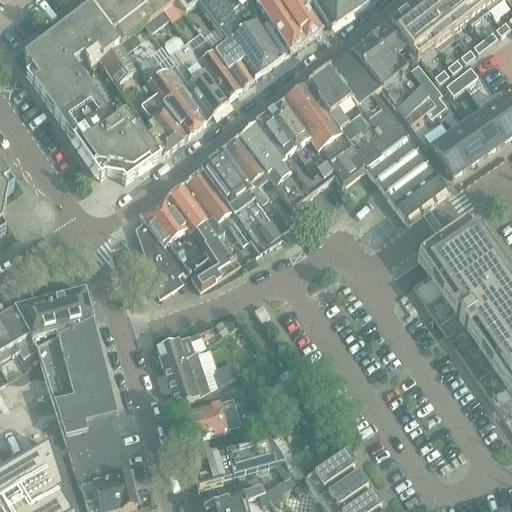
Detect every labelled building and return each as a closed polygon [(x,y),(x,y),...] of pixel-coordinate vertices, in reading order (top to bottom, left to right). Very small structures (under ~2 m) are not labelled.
[(186,20),(199,11),(200,10),(192,0),(94,0),(86,7),(119,49),(121,47),(162,16),(170,27),(183,16),(186,20)] [(192,0),(200,10),(199,11),(215,33),(203,42),(205,45),(209,51),(240,96),(283,64),(245,6),(239,0),(192,0)] [(300,13),(302,11),(294,0),(239,0),(245,6),(283,64),(288,60),(320,41),(300,13)] [(294,0),(302,11),(309,6),(330,34),(367,5),(363,0),(294,0)] [(429,0),(388,32),(404,55),(405,53),(416,66),(419,64),(467,26),(470,30),(505,3),(502,0),(429,0)] [(149,148),(136,129),(130,133),(120,119),(111,126),(69,66),(79,59),(89,71),(97,65),(115,91),(139,76),(140,75),(121,47),(119,49),(86,7),(57,29),(61,33),(23,61),(32,73),(26,77),(99,184),(109,178),(118,179),(124,189),(160,164),(155,155),(149,148)] [(505,28),(495,35),(500,41),(509,34),(505,28)] [(387,31),(352,59),(398,115),(420,98),(422,97),(421,96),(417,90),(412,84),(407,78),(394,63),(404,55),(388,32),(387,31)] [(492,38),(482,45),(487,51),(497,44),(492,38)] [(205,45),(191,54),(227,105),(240,96),(209,51),(205,45)] [(482,45),(473,52),(478,59),(487,51),(482,45)] [(229,108),(227,105),(191,54),(186,47),(166,60),(212,121),(229,108)] [(469,55),(460,62),(465,69),(474,61),(469,55)] [(449,200),(373,101),(345,64),(281,113),(332,184),(340,195),(364,176),(408,230),(449,200)] [(456,65),(447,73),(451,79),(461,71),(456,65)] [(149,69),(140,75),(139,76),(155,99),(188,143),(205,130),(204,128),(205,127),(167,75),(158,81),(149,69)] [(417,70),(407,78),(412,84),(422,76),(417,70)] [(470,72),(463,77),(471,87),(477,82),(470,72)] [(443,75),(433,82),(438,89),(448,82),(443,75)] [(422,76),(412,84),(417,90),(427,82),(422,76)] [(463,77),(457,82),(463,90),(465,91),(471,87),(463,77)] [(427,82),(417,90),(421,96),(432,88),(427,82)] [(457,82),(451,87),(459,96),(465,91),(463,90),(457,82)] [(471,87),(465,91),(472,101),(484,92),(477,82),(471,87)] [(451,87),(445,91),(448,95),(452,101),(459,96),(451,87)] [(432,88),(421,96),(422,97),(422,96),(426,102),(436,94),(432,88)] [(436,94),(426,102),(431,108),(438,103),(441,100),(436,94)] [(420,98),(398,115),(410,129),(424,118),(429,114),(433,111),(431,108),(426,102),(422,96),(422,97),(420,98)] [(151,136),(144,141),(160,163),(188,143),(155,99),(139,110),(149,123),(144,126),(145,129),(151,136)] [(497,101),(480,113),(482,117),(502,147),(511,139),(511,122),(500,105),(497,101)] [(433,111),(429,114),(435,121),(445,112),(438,103),(431,108),(433,111)] [(122,105),(115,111),(120,117),(127,112),(122,105)] [(290,215),(309,201),(332,184),(281,113),(239,145),(268,185),(267,185),(278,200),(279,200),(290,215)] [(429,114),(424,118),(430,125),(433,122),(435,121),(429,114)] [(482,117),(465,129),(486,158),(502,147),(482,117)] [(465,129),(449,140),(469,170),(486,158),(465,129)] [(446,137),(428,149),(429,150),(451,182),(469,170),(449,140),(446,137)] [(239,145),(221,159),(254,208),(262,202),(256,194),(267,185),(268,185),(239,145)] [(199,175),(201,178),(231,218),(249,245),(250,245),(260,258),(281,244),(259,211),(257,212),(254,208),(221,159),(199,175)] [(6,198),(13,194),(0,175),(0,239),(5,236),(1,229),(6,198)] [(241,250),(249,245),(231,218),(201,178),(184,190),(215,230),(225,222),(241,250)] [(181,192),(165,204),(213,267),(212,268),(214,269),(190,285),(199,297),(239,272),(206,228),(207,227),(181,192)] [(213,267),(165,204),(164,203),(139,221),(152,240),(140,249),(158,302),(182,288),(177,281),(182,277),(185,282),(210,264),(212,268),(213,267)] [(267,206),(260,211),(268,222),(276,216),(268,206),(267,206)] [(276,216),(268,222),(280,238),(289,232),(276,216)] [(428,282),(411,293),(511,441),(511,266),(481,220),(416,264),(428,282)] [(297,223),(289,228),(295,236),(302,232),(297,223)] [(85,293),(14,313),(29,342),(29,343),(36,355),(89,329),(88,327),(93,326),(85,293)] [(261,329),(262,328),(270,322),(263,312),(254,318),(261,329)] [(21,345),(29,343),(29,342),(14,313),(0,321),(0,358),(22,346),(21,345)] [(232,318),(221,325),(228,336),(239,329),(233,320),(232,318)] [(97,360),(89,329),(36,355),(39,366),(65,450),(78,446),(84,441),(90,439),(88,429),(114,423),(114,420),(113,420),(101,374),(106,372),(102,359),(97,360)] [(155,353),(162,375),(196,356),(203,351),(198,338),(155,353)] [(203,378),(196,356),(162,375),(174,412),(199,403),(226,385),(222,372),(203,378)] [(289,373),(278,380),(296,408),(308,400),(289,373)] [(221,437),(239,432),(231,405),(183,418),(186,430),(184,431),(187,442),(189,441),(190,445),(213,439),(214,442),(222,440),(221,437)] [(120,445),(114,423),(88,429),(90,439),(84,441),(78,446),(65,450),(68,459),(120,445)] [(267,445),(189,467),(198,497),(222,490),(221,486),(237,482),(239,488),(228,492),(230,500),(259,488),(257,481),(246,485),(244,480),(275,471),(284,484),(279,487),(285,496),(305,483),(277,439),(267,445)] [(68,459),(80,495),(129,482),(120,445),(68,459)] [(0,511),(66,511),(59,499),(63,496),(48,450),(0,478),(0,511)] [(307,493),(317,508),(354,482),(341,462),(307,485),(293,494),(297,500),(307,493)] [(134,511),(136,511),(129,482),(80,495),(85,511),(134,511)] [(353,511),(368,502),(354,482),(317,508),(310,511),(353,511)] [(259,494),(206,511),(270,511),(263,501),(259,494)] [(374,511),(368,502),(353,511),(374,511)]
